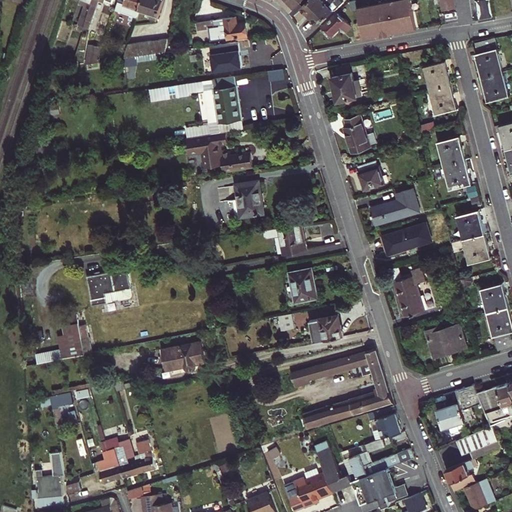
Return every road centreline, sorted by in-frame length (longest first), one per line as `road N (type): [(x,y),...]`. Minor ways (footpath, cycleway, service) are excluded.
road 1 (tertiary): [(299,63),(403,392)]
road 2 (residential): [(454,32),(511,249)]
road 3 (residential): [(299,63),(454,32)]
road 4 (tertiary): [(403,392),(449,511)]
